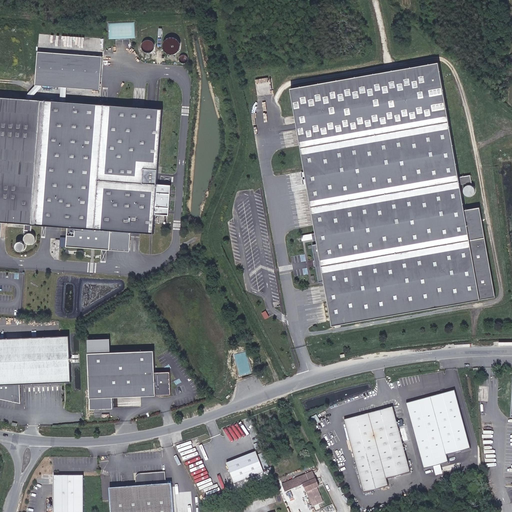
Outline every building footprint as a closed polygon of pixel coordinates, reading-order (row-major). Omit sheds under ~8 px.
[(170,55),(181,46),(172,34),(160,44),(170,55)] [(143,51),(153,49),(151,39),(142,41),(143,51)] [(102,56),(37,50),(35,84),(100,89),(102,56)] [(492,298),(477,207),(462,210),(438,62),(289,87),(317,244),(312,246),(319,281),(325,280),(331,326),(492,298)] [(156,183),(161,108),(0,96),(0,221),(25,223),(24,232),(31,232),(31,224),(69,226),(68,248),(130,252),(131,233),(154,234),(155,215),(168,216),(170,184),(156,183)] [(31,243),(33,243),(34,241),(35,240),(35,238),(35,236),(34,234),(32,233),(30,233),(28,233),(27,233),(25,235),(24,236),(24,238),(24,240),(25,241),(26,243),(28,243),(30,244),(31,243)] [(270,317),(266,311),(261,314),(265,320),(270,317)] [(70,381),(68,335),(0,338),(0,399),(20,404),(20,384),(70,381)] [(166,395),(165,374),(152,374),(152,354),(124,354),(124,350),(90,351),(90,407),(112,407),(112,397),(166,395)] [(454,391),(406,403),(424,471),(449,464),(446,456),(471,450),(454,391)] [(396,410),(348,422),(367,495),(390,489),(389,481),(412,475),(396,410)] [(257,453),(228,463),(235,483),(264,473),(257,453)] [(136,486),(109,488),(110,511),(171,511),(170,484),(165,484),(164,472),(139,474),(138,474),(137,475),(136,477),(136,486)] [(317,511),(319,511),(329,509),(321,489),(323,488),(320,482),(326,480),(322,473),(305,479),(308,488),(317,511)] [(53,511),(84,511),(83,476),(53,477),(53,511)] [(287,495),(308,488),(305,479),(284,487),(287,495)]
